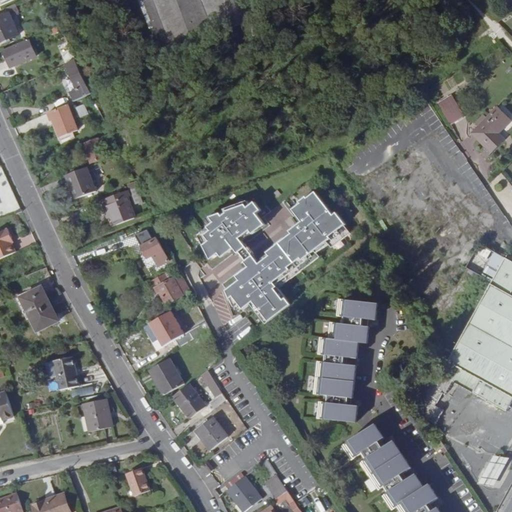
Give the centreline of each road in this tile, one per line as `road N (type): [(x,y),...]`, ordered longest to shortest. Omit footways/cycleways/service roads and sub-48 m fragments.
road 1 (tertiary): [(0,139),(85,318),(161,437)]
road 2 (residential): [(388,323),(370,362),(368,399),(458,511)]
road 3 (residential): [(0,475),(161,437)]
